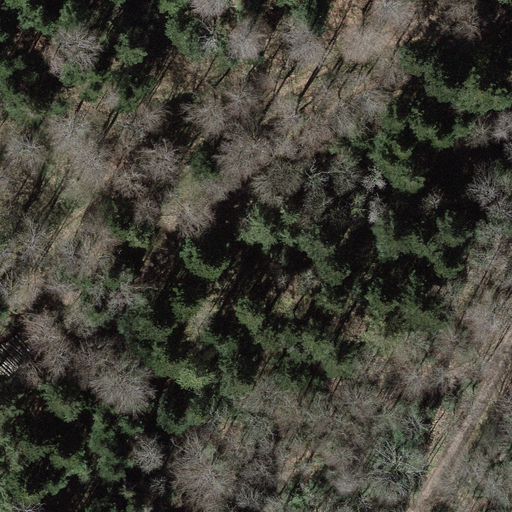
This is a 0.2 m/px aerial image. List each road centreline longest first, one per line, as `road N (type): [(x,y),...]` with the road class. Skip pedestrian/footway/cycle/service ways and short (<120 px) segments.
road 1 (track): [(0,404),(261,188),(383,135),(511,100)]
road 2 (track): [(0,312),(127,305)]
